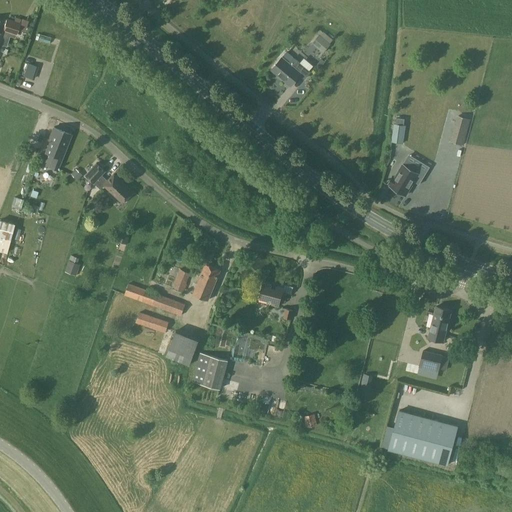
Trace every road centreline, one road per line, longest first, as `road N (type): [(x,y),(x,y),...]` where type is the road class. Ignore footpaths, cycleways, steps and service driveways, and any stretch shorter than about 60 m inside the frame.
road 1 (unclassified): [(459,284),(451,290),(412,283),(226,237),(91,131),(0,91)]
road 2 (secondary): [(466,265),(326,189),(96,0)]
